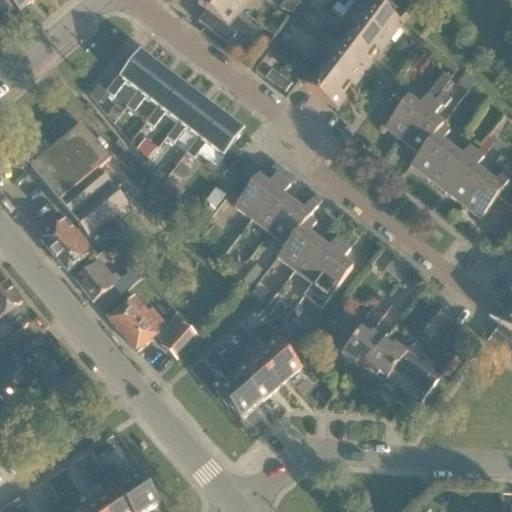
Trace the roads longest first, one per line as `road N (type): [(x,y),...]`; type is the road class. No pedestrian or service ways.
road 1 (residential): [(491,305),(316,176),(279,115),(132,0)]
road 2 (secondary): [(239,511),(0,233)]
road 3 (residential): [(511,465),(304,453),(239,511)]
road 4 (secondary): [(0,83),(98,0)]
